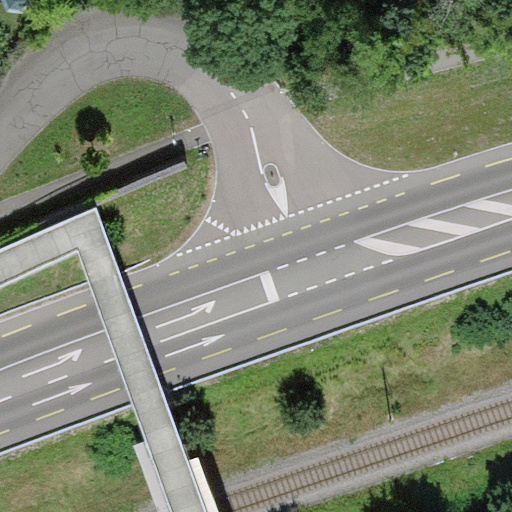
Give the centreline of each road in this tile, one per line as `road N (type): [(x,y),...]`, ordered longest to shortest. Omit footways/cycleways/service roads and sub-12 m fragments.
road 1 (residential): [(311,273),(261,145),(225,97),(168,57),(91,45),(31,78),(0,125)]
road 2 (primary): [(0,390),(311,273)]
road 3 (primary): [(311,273),(511,206)]
